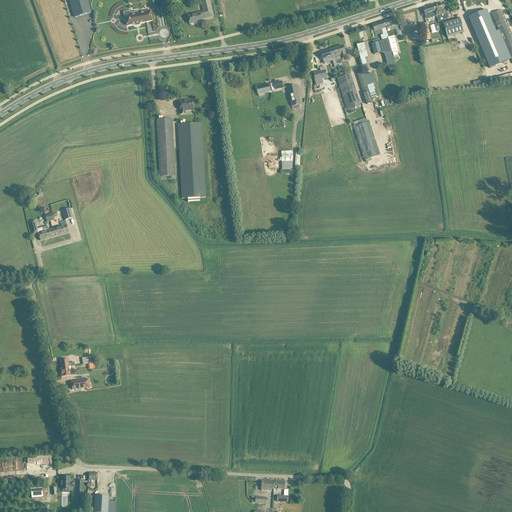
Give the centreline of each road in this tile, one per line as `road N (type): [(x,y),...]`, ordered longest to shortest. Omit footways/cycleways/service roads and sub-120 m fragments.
road 1 (unclassified): [(347,511),(348,486),(340,479),(80,465),(31,292),(0,283)]
road 2 (secondary): [(0,114),(90,70),(273,42),(412,0)]
